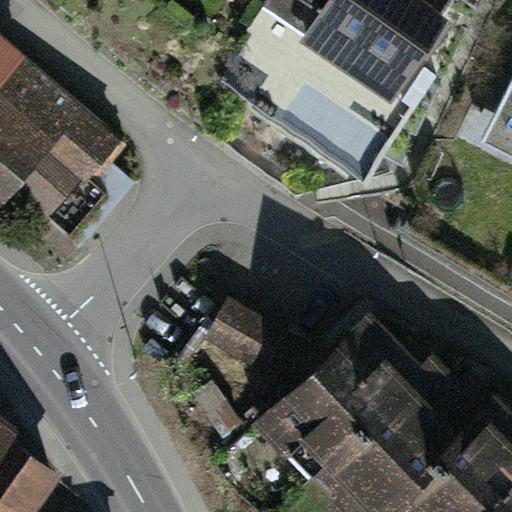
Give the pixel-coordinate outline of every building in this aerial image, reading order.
[(438,9),(424,0),(320,0),(301,30),(388,86),(438,9)] [(119,145),(0,39),(0,207),(20,186),(56,219),(119,145)] [(511,80),(484,135),(511,149),(511,80)] [(299,349),(236,303),(218,328),(280,374),(299,349)] [(378,319),(268,417),(353,511),(377,511),(395,496),(409,511),(511,511),(511,427),(494,407),(474,425),(378,319)] [(0,511),(24,511),(50,477),(0,440),(0,429),(1,429),(0,428),(0,511)]
